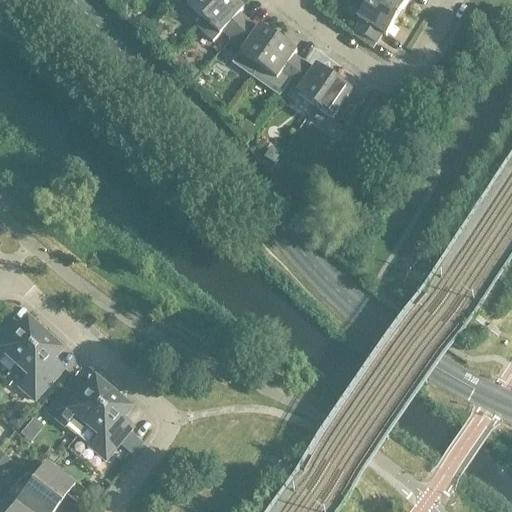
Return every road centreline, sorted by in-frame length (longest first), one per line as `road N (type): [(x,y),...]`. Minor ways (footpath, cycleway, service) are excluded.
road 1 (residential): [(100,511),(157,433),(161,408),(5,267)]
road 2 (residential): [(416,73),(395,76),(299,0)]
